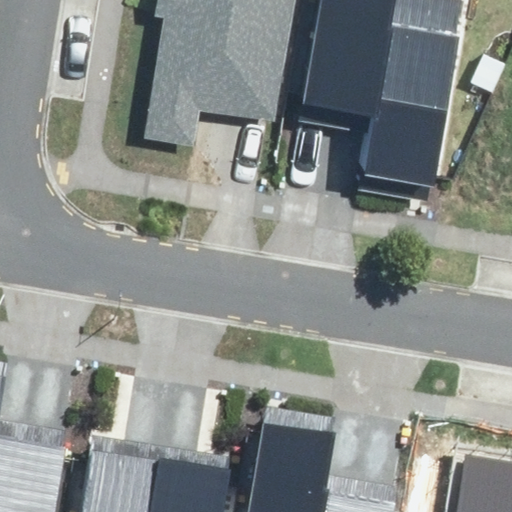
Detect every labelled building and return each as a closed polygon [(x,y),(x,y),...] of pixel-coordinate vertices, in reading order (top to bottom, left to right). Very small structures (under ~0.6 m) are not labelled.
[(140,0),(122,116),(196,128),(202,91),(253,99),(269,0),(140,0)] [(315,0),(300,87),(370,100),(386,0),(315,0)] [(386,0),(370,100),(361,153),(430,164),(457,0),(386,0)] [(0,446),(11,388),(0,386),(0,446)] [(246,511),(320,511),(328,474),(340,408),(269,394),(246,511)] [(90,436),(77,511),(143,511),(155,446),(90,436)] [(155,446),(143,511),(209,511),(219,457),(155,446)] [(56,511),(65,467),(0,454),(0,511),(56,511)] [(511,511),(511,469),(471,461),(460,511),(511,511)] [(389,511),(394,486),(328,474),(320,511),(389,511)]
